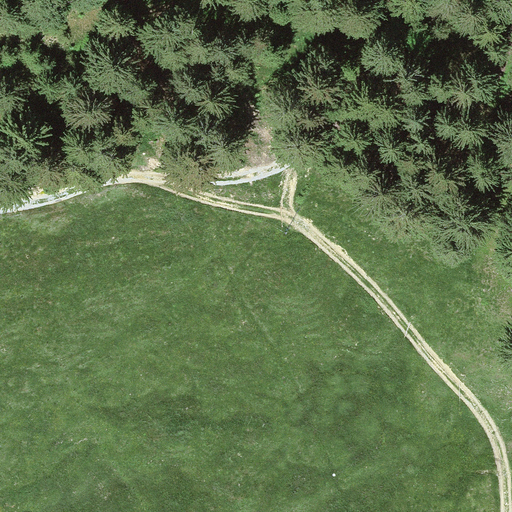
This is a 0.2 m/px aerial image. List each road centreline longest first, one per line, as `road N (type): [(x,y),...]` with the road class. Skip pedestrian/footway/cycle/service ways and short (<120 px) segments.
road 1 (track): [(154,179),(294,219),(366,280),(478,407),(495,436),(506,511)]
road 2 (track): [(154,179),(279,166),(339,126),(468,97),(501,67),(511,41)]
road 3 (track): [(0,208),(98,181),(154,179)]
